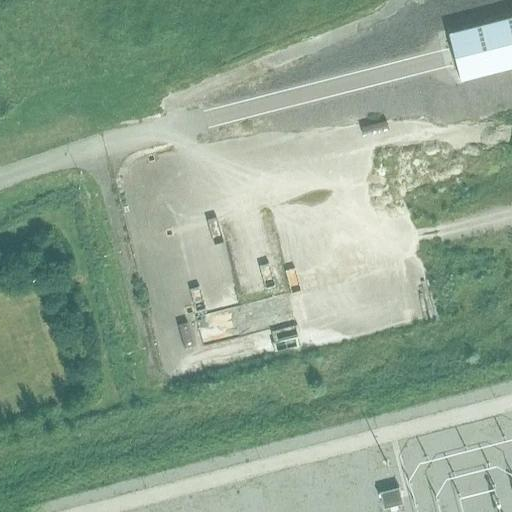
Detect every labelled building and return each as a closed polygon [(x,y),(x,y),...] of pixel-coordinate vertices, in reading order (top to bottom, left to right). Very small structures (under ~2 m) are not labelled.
[(511,65),(511,16),(448,32),(460,79),(511,65)] [(181,54),(185,73),(203,69),(198,50),(181,54)] [(57,94),(28,99),(30,111),(59,106),(57,94)] [(455,248),(391,258),(395,283),(458,273),(455,248)] [(398,486),(379,491),(383,507),(403,502),(398,486)]
